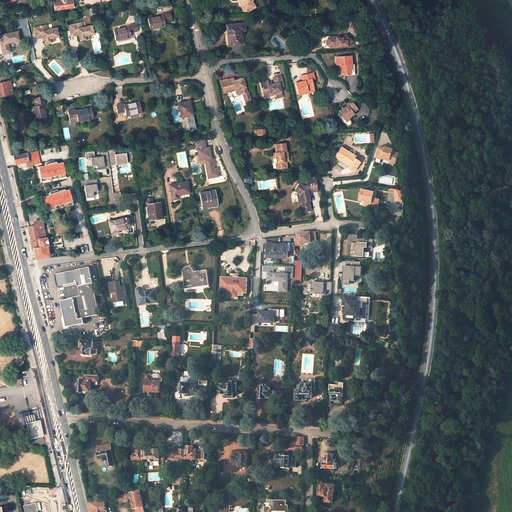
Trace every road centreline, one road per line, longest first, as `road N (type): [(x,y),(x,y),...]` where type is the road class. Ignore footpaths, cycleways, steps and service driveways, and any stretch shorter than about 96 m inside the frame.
road 1 (unknown): [(410,423),(429,350),(426,187),(406,93),(370,0)]
road 2 (track): [(449,511),(426,406),(409,381),(400,235),(384,222)]
road 3 (residential): [(53,419),(308,431)]
road 4 (residential): [(250,235),(253,219),(221,149),(187,0)]
road 5 (residential): [(18,268),(250,235)]
road 6 (primary): [(53,419),(18,268)]
road 7 (residential): [(250,235),(384,222)]
